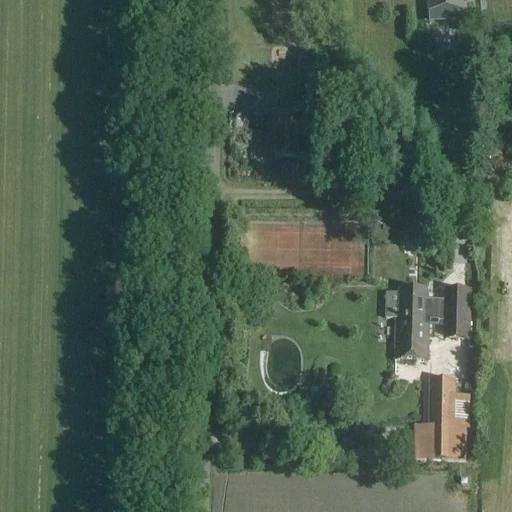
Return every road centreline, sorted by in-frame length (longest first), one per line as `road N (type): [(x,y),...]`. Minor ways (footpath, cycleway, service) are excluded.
road 1 (unclassified): [(198,511),(213,0)]
road 2 (track): [(207,190),(474,197),(489,188),(500,137)]
